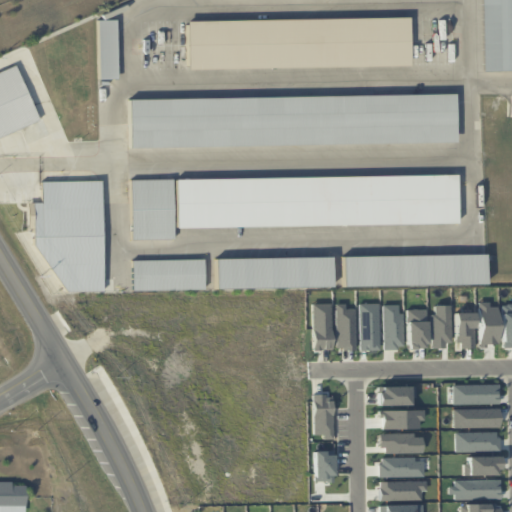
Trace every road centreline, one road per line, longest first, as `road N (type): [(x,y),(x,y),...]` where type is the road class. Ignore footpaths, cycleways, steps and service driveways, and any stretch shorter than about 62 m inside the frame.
road 1 (tertiary): [(143,511),(108,437),(0,257)]
road 2 (residential): [(304,371),(511,371)]
road 3 (residential): [(359,511),(359,371)]
